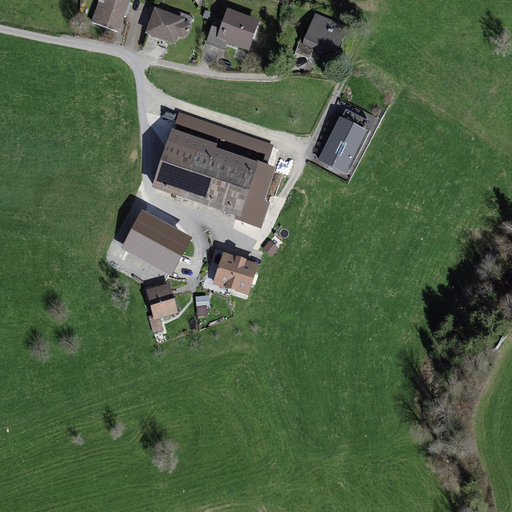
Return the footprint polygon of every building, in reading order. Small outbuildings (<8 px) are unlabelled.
[(123,30),(134,1),(130,0),(102,0),(95,20),(123,30)] [(188,21),(156,10),(147,35),(179,47),(188,21)] [(263,23),(230,11),(219,40),(253,52),(263,23)] [(353,28),(319,15),(307,47),(341,60),(353,28)] [(295,54),(310,61),(315,52),(299,45),(295,54)] [(377,136),(345,119),(322,161),(354,179),(377,136)] [(263,171),(176,140),(158,189),(246,219),(263,171)] [(174,219),(158,232),(175,253),(191,240),(174,219)] [(266,266),(227,253),(216,284),(254,298),(266,266)] [(213,261),(208,280),(213,281),(218,262),(213,261)] [(178,286),(151,291),(158,322),(184,317),(178,286)] [(210,316),(209,295),(197,296),(199,317),(210,316)]
